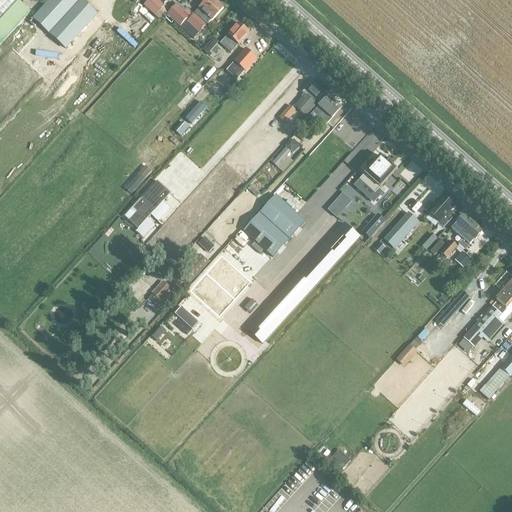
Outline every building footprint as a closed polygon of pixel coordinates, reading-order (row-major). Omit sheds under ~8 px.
[(0,0),(0,21),(19,1),(19,0),(0,0)] [(50,0),(33,19),(38,23),(66,49),(97,15),(81,0),(50,0)] [(157,0),(147,0),(143,5),(159,19),(166,11),(162,7),(164,5),(157,0)] [(210,19),(222,6),(215,0),(204,0),(195,11),(206,21),(209,18),(210,19)] [(31,12),(19,1),(0,21),(0,45),(19,25),(21,23),(31,12)] [(180,27),(189,18),(190,19),(193,15),(187,9),(183,13),(175,6),(167,15),(180,27)] [(38,23),(33,19),(29,23),(34,28),(38,23)] [(239,44),(250,32),(239,21),(228,34),(219,44),(230,54),(239,44)] [(258,58),(247,48),(237,59),(237,60),(229,68),(240,78),(248,69),(258,58)] [(326,93),(312,80),(312,81),(302,92),(305,94),(296,106),(306,115),(316,104),(326,93)] [(197,107),(205,114),(219,99),(211,92),(197,107)] [(322,130),(343,107),(329,95),(298,131),(305,137),(316,124),(322,130)] [(285,122),(297,110),(291,104),(279,116),(285,122)] [(295,123),(303,125),(305,116),(298,114),(295,123)] [(294,160),(292,157),(302,145),(294,137),(273,162),(284,172),(294,160)] [(390,165),(387,162),(386,161),(381,156),(359,180),(375,194),(396,170),(391,165),(390,165)] [(146,164),(126,187),(132,193),(153,170),(146,164)] [(304,164),(289,179),(293,183),(307,168),(304,164)] [(314,185),(322,174),(310,166),(303,177),(314,185)] [(138,230),(171,194),(157,182),(125,217),(138,230)] [(348,206),(352,202),(343,194),(339,198),(348,206)] [(305,223),(276,196),(243,232),(273,258),(305,223)] [(444,198),(429,214),(439,223),(438,225),(443,229),(455,216),(451,212),(455,207),(444,198)] [(395,250),(419,223),(408,214),(385,240),(384,241),(395,250)] [(482,232),(463,215),(455,224),(456,224),(474,240),(475,241),(482,232)] [(378,216),(363,233),(369,238),(384,222),(378,216)] [(344,224),(248,331),(263,345),(360,238),(344,224)] [(451,229),(463,240),(459,245),(463,249),(468,244),(470,246),(474,240),(456,224),(451,229)] [(216,247),(206,237),(202,243),(211,252),(216,247)] [(432,252),(437,255),(444,242),(440,239),(432,252)] [(440,252),(445,255),(451,245),(446,242),(440,252)] [(466,269),(474,260),(464,250),(455,259),(466,269)] [(221,253),(188,289),(219,317),(252,281),(221,253)] [(212,262),(203,254),(183,275),(193,284),(212,262)] [(511,302),(511,280),(510,283),(503,291),(505,293),(497,302),(498,302),(465,339),(474,346),(507,310),(506,309),(511,302)] [(174,289),(167,282),(152,298),(159,304),(163,300),(164,301),(174,289)] [(456,315),(471,298),(463,292),(449,308),(456,315)] [(192,331),(199,323),(181,308),(175,315),(181,321),(192,331)] [(156,342),(166,331),(161,327),(152,338),(156,342)] [(418,336),(397,358),(405,366),(419,352),(415,348),(422,341),(418,336)] [(500,370),(473,400),(482,408),(509,378),(500,370)] [(477,415),(481,411),(467,399),(463,404),(477,415)] [(332,458),(344,468),(352,459),(340,449),(332,458)]
